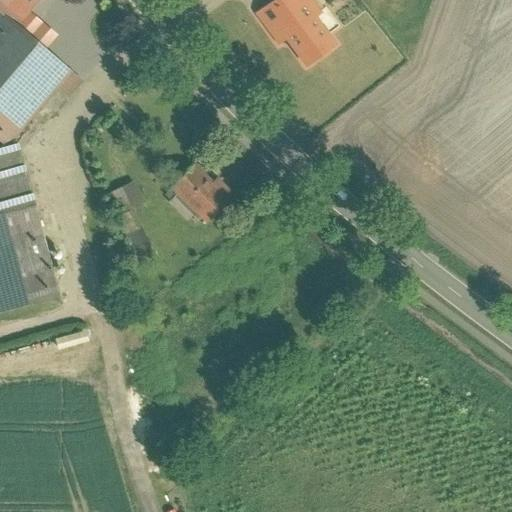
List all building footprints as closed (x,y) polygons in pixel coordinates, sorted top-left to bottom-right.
[(1,0),(22,18),(37,0),(1,0)] [(322,14),(311,0),(274,0),(256,13),(278,47),(287,42),(307,71),(338,46),(317,20),(322,14)] [(0,137),(5,142),(56,81),(71,93),(85,77),(4,10),(0,14),(0,137)] [(20,141),(0,146),(0,310),(63,293),(20,141)] [(228,200),(194,166),(170,190),(204,224),(228,200)] [(132,185),(113,194),(117,203),(136,195),(132,185)] [(133,212),(116,219),(123,234),(139,227),(133,212)] [(139,227),(123,234),(133,256),(150,249),(139,227)]
